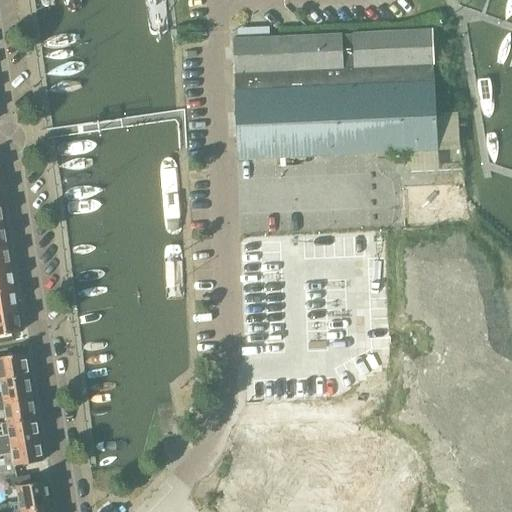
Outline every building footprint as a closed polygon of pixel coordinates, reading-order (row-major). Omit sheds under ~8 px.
[(435,66),(434,31),(354,35),(354,36),(344,36),(343,35),(234,40),(236,75),(237,91),(236,91),(239,161),(439,151),(437,114),(451,114),(450,93),(436,94),(436,82),(435,82),(435,66)] [(0,248),(9,247),(5,226),(0,226),(0,248)] [(0,270),(12,268),(9,247),(0,248),(0,270)] [(0,292),(16,290),(12,268),(0,270),(0,292)] [(0,314),(19,311),(16,290),(0,292),(0,314)] [(19,311),(0,314),(0,336),(23,333),(19,311)] [(0,375),(1,381),(30,376),(27,354),(0,358),(0,375)] [(0,403),(34,397),(30,376),(1,381),(3,393),(0,393),(0,403)] [(8,424),(38,419),(34,397),(0,403),(0,413),(6,412),(8,424)] [(511,511),(511,464),(505,461),(506,458),(433,419),(406,467),(396,464),(396,463),(221,407),(187,511),(511,511)] [(0,447),(41,441),(38,419),(8,424),(10,436),(0,437),(0,447)] [(41,441),(0,447),(0,455),(0,456),(13,454),(15,464),(0,466),(0,481),(9,480),(12,480),(18,478),(16,467),(45,462),(41,441)] [(30,476),(18,478),(12,480),(14,490),(18,489),(18,487),(31,485),(30,476)] [(29,511),(52,508),(52,511),(48,482),(31,485),(18,487),(18,489),(20,503),(0,506),(0,511),(29,511)]
